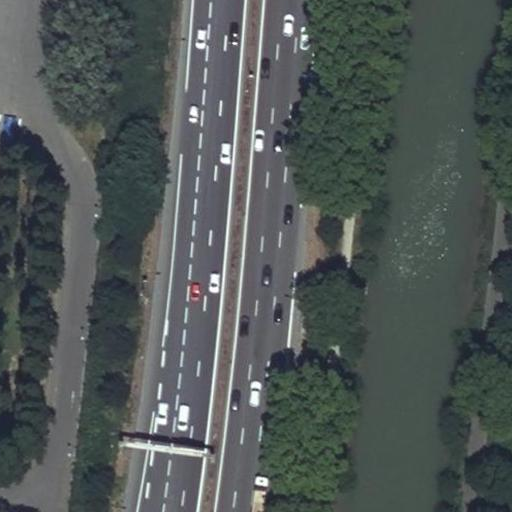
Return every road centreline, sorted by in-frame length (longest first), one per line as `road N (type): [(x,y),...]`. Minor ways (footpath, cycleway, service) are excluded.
road 1 (motorway): [(222,0),(174,511)]
road 2 (motorway): [(244,511),(292,0)]
